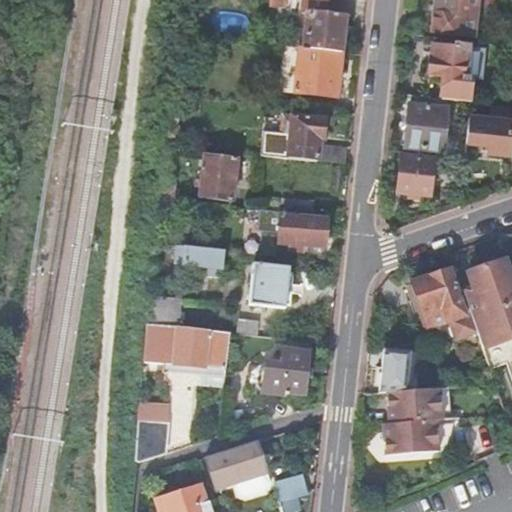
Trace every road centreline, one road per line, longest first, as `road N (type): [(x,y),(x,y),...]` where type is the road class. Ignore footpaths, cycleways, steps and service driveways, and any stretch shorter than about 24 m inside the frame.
road 1 (track): [(147,0),(100,440),(107,511)]
road 2 (residential): [(387,0),(358,263)]
road 3 (residential): [(358,263),(332,511)]
road 4 (residential): [(358,263),(511,210)]
